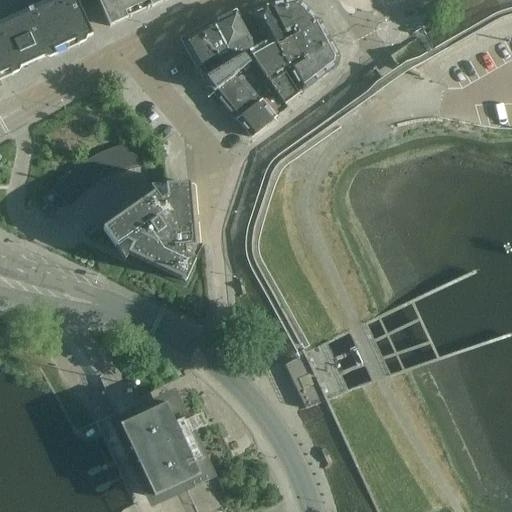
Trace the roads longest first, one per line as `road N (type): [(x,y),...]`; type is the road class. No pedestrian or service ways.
road 1 (tertiary): [(310,511),(281,442),(243,388),(153,327)]
road 2 (tertiary): [(153,327),(0,255)]
road 3 (residential): [(228,184),(130,51)]
road 4 (tertiary): [(0,292),(153,327)]
